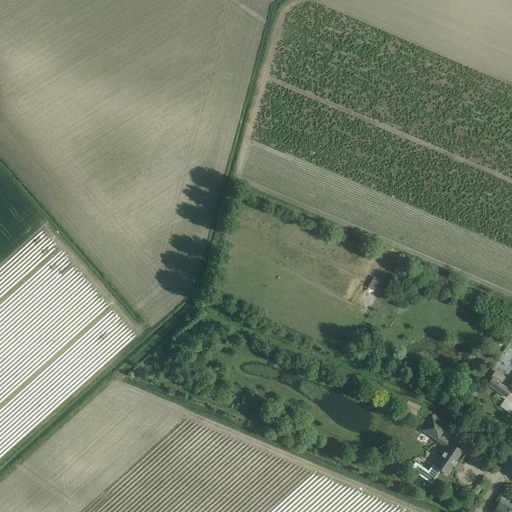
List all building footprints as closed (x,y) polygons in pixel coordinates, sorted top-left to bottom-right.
[(511,361),(511,340),(498,370),(506,374),(511,362),(511,361)] [(493,379),(488,385),(506,398),(511,391),(493,379)] [(413,419),(419,407),(407,402),(402,414),(413,419)] [(499,414),(509,420),(511,415),(511,409),(504,405),(499,414)] [(432,417),(424,428),(439,438),(447,427),(432,417)] [(449,442),(448,443),(440,455),(441,456),(435,466),(433,465),(423,479),(432,484),(441,471),(447,475),(463,452),(449,442)] [(389,470),(395,473),(398,468),(392,465),(389,470)] [(511,511),(511,509),(500,503),(494,511),(511,511)]
